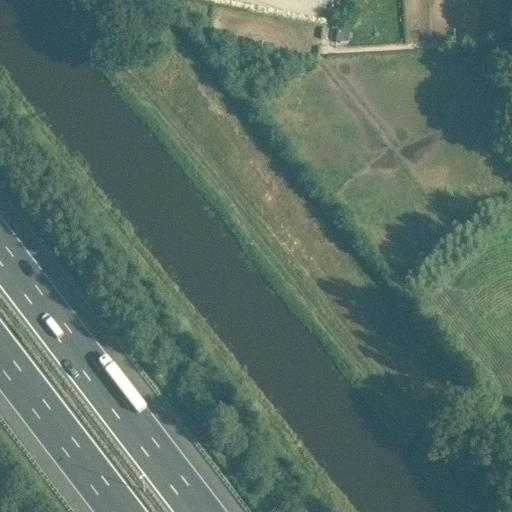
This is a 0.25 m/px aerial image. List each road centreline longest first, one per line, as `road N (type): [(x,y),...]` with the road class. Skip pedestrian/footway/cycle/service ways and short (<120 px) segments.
road 1 (track): [(488,511),(270,231),(74,0)]
road 2 (motorway): [(205,511),(0,242)]
road 3 (motorway): [(0,344),(127,511)]
